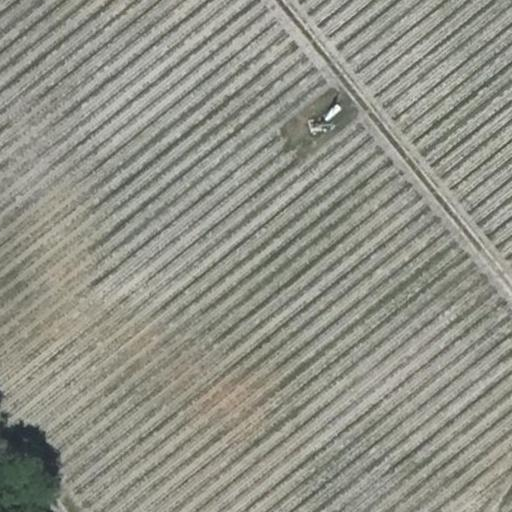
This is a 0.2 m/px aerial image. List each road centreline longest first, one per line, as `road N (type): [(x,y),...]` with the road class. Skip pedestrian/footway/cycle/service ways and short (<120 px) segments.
road 1 (track): [(282,0),(511,284)]
road 2 (track): [(90,511),(0,418)]
